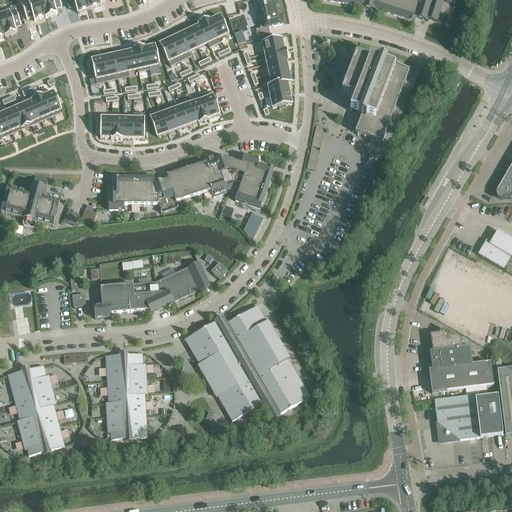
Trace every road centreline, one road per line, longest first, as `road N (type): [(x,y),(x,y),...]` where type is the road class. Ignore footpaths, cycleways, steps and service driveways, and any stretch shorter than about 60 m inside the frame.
road 1 (tertiary): [(404,482),(385,336),(390,298),(509,92)]
road 2 (residential): [(0,343),(144,336),(209,310),(267,249),(304,145)]
road 3 (tertiary): [(175,511),(404,482)]
road 4 (residential): [(509,92),(400,38),(302,18)]
road 5 (residential): [(248,134),(147,161),(91,155)]
road 6 (unknown): [(292,237),(330,151),(341,146),(355,155),(352,176)]
road 7 (residential): [(180,0),(57,40)]
road 8 (residential): [(304,145),(302,18)]
road 9 (residential): [(91,155),(79,131),(77,86),(57,40)]
